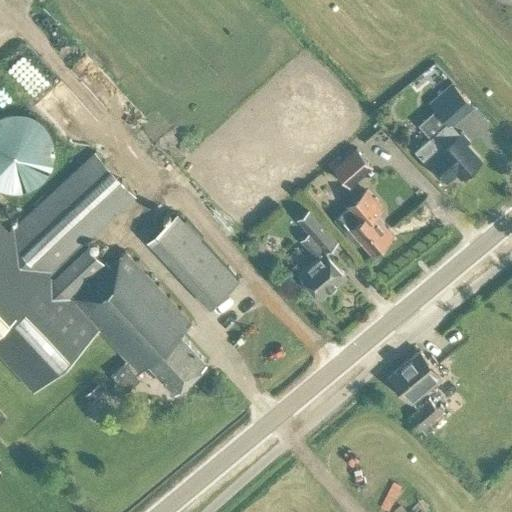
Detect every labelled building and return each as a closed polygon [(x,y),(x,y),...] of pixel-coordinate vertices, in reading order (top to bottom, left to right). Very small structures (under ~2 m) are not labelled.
[(450,125),(451,126),(474,105),(457,86),(434,107),(435,108),(418,123),(429,137),(440,127),(444,123),(450,125)] [(0,186),(15,190),(34,185),(47,174),(54,160),(54,143),(46,125),(31,114),(15,111),(0,113),(0,186)] [(451,126),(450,125),(444,123),(440,127),(429,137),(416,149),(427,161),(428,160),(447,182),(457,173),(459,176),(480,159),(466,143),(470,140),(461,130),(458,133),(451,126)] [(349,185),(372,165),(356,147),(333,167),(349,185)] [(136,194),(95,150),(9,230),(0,219),(0,353),(32,388),(97,327),(127,358),(112,373),(127,389),(139,377),(136,374),(150,361),(175,388),(206,359),(181,332),(192,321),(125,249),(110,263),(106,259),(104,261),(85,241),(136,194)] [(372,251),(392,234),(374,214),(381,207),(365,190),(334,217),(357,244),(362,239),(372,251)] [(320,295),(346,274),(326,251),(339,239),(310,206),(298,217),(310,231),(301,239),(316,256),(299,271),(320,295)] [(210,306),(240,278),(180,214),(150,241),(210,306)] [(281,238),(270,236),(267,249),(278,251),(281,238)] [(412,403),(441,378),(438,374),(439,373),(419,349),(388,375),(412,403)] [(475,423),(488,411),(464,382),(451,394),(475,423)] [(104,389),(98,383),(85,394),(91,401),(104,389)] [(429,397),(408,415),(419,428),(421,426),(425,432),(433,425),(429,420),(444,407),(440,402),(436,406),(429,397)]
